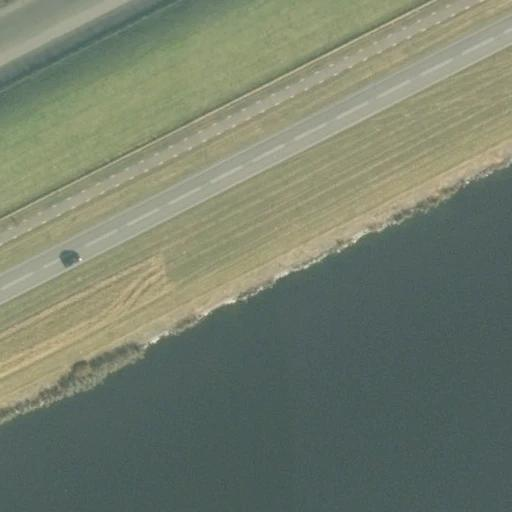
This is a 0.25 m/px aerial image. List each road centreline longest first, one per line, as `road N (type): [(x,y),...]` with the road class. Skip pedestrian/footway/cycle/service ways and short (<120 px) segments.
road 1 (trunk): [(511,28),(0,288)]
road 2 (unclassified): [(0,238),(463,0)]
